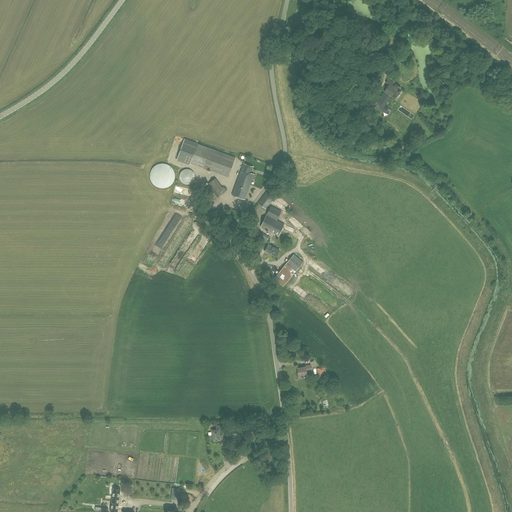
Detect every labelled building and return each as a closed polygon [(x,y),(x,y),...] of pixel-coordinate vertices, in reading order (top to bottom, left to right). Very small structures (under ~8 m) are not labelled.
[(374,107),(375,106),(385,113),(388,108),(384,105),(390,96),(391,96),(392,93),(393,94),(397,96),(399,92),(401,91),(399,90),(401,87),(396,84),(394,87),(391,85),(393,82),(388,79),(386,82),(389,84),(384,92),(385,92),(379,102),(373,98),(372,100),(365,96),(362,101),(370,106),(370,105),(374,107)] [(334,102),(331,107),(338,113),(342,109),(334,102)] [(190,165),(190,163),(228,177),(235,157),(198,143),(184,138),(176,160),(190,165)] [(174,179),(175,176),(174,172),(173,169),(171,167),(169,165),(166,163),(162,163),(159,163),(156,165),(153,167),(151,169),(150,172),(150,176),(150,179),(151,182),(153,185),(156,187),(159,188),(162,188),(166,188),(169,187),(171,185),(173,182),(174,179)] [(253,167),(244,163),(232,195),(245,199),(254,174),(251,173),(253,167)] [(180,175),(180,178),(180,180),(182,182),(184,184),(186,184),(189,184),(191,183),(193,181),(194,179),(195,177),(194,174),(193,172),(191,170),(189,169),(187,169),(184,170),(182,171),(180,173),(180,175)] [(210,196),(213,200),(226,190),(216,178),(204,187),(210,196)] [(266,192),(258,203),(266,209),(274,198),(266,192)] [(281,211),(271,206),(260,227),(278,236),(284,224),(277,220),(281,211)] [(206,225),(226,221),(223,209),(204,213),(206,225)] [(259,231),(256,237),(266,242),(269,237),(259,231)] [(259,240),(255,248),(260,251),(265,243),(259,240)] [(269,244),(265,251),(272,255),(276,257),(280,250),(269,244)] [(303,262),(294,254),(273,279),(283,287),(303,262)] [(298,375),(299,378),(303,377),(302,374),(307,374),(306,370),(311,369),(311,365),(302,367),(302,368),(297,368),(298,375)] [(325,368),(317,369),(318,378),(327,377),(327,372),(326,372),(325,368)] [(212,429),(213,441),(220,440),(220,435),(223,435),(222,424),(216,425),(216,429),(212,429)] [(113,488),(110,511),(117,511),(120,489),(113,488)] [(180,489),(172,488),(171,499),(178,500),(180,489)]
